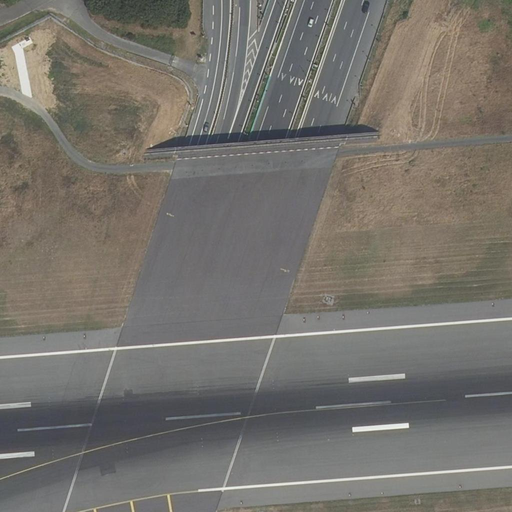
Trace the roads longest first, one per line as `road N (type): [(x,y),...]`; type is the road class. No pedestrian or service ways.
road 1 (motorway): [(187,511),(361,0)]
road 2 (motorway): [(318,0),(144,511)]
road 3 (secondary): [(81,511),(208,111),(220,0)]
road 4 (motorway): [(228,143),(106,511)]
road 5 (motorway): [(277,0),(228,143)]
road 6 (motorway): [(244,0),(228,143)]
